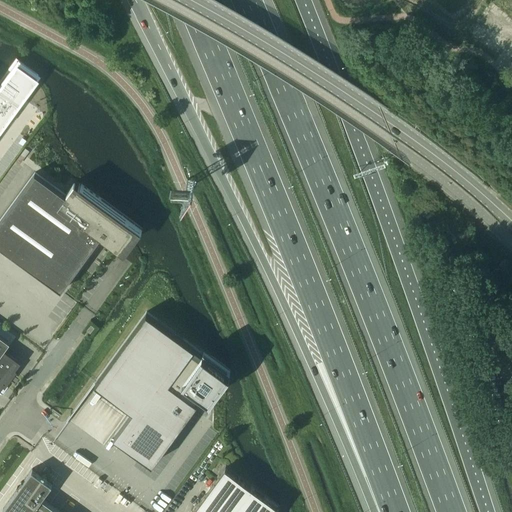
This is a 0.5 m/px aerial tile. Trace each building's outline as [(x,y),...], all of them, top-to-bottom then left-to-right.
[(0,125),(30,84),(34,78),(36,75),(16,61),(11,69),(9,71),(5,76),(5,77),(0,83),(0,125)] [(0,219),(0,245),(13,255),(13,254),(61,290),(67,282),(101,235),(102,234),(118,246),(119,246),(120,244),(127,235),(134,240),(141,231),(134,226),(100,201),(101,199),(90,190),(81,184),(79,186),(75,183),(74,182),(74,183),(67,192),(66,194),(40,175),(35,172),(33,174),(0,219)] [(152,463),(204,393),(210,397),(230,370),(203,350),(202,352),(146,311),(95,381),(96,382),(131,407),(131,408),(133,409),(114,435),(152,463)] [(91,324),(86,330),(90,333),(94,327),(91,324)] [(8,341),(0,335),(0,383),(2,381),(3,382),(2,382),(3,383),(13,370),(12,369),(12,370),(11,369),(17,361),(1,350),(8,341)] [(266,496),(264,495),(262,493),(254,488),(255,488),(251,485),(248,483),(245,481),(243,479),(243,480),(240,477),(238,476),(225,467),(219,475),(218,476),(216,480),(216,479),(213,482),(214,483),(212,484),(210,487),(211,488),(206,494),(205,494),(202,499),(199,502),(198,504),(195,509),(194,508),(193,510),(194,510),(192,511),(191,511),(273,511),(279,506),(266,496)] [(18,488),(3,508),(8,511),(61,511),(42,498),(53,483),(32,468),(22,482),(21,481),(22,482),(18,488),(17,487),(18,488)]
